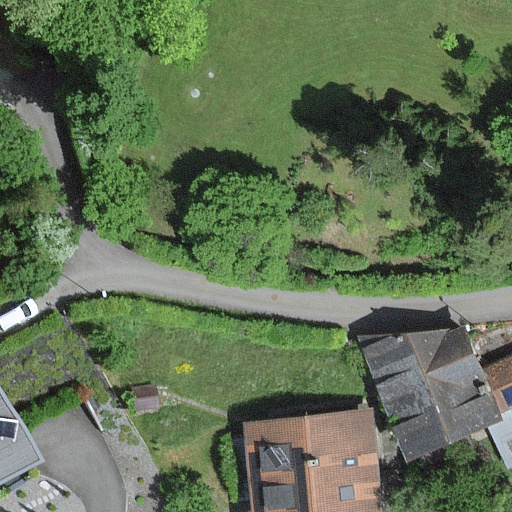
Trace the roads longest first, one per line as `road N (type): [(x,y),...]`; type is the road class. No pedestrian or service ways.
road 1 (residential): [(108,266),(260,304),(315,309),(400,310),(511,297)]
road 2 (residential): [(26,106),(108,266)]
road 3 (residential): [(108,266),(0,320)]
